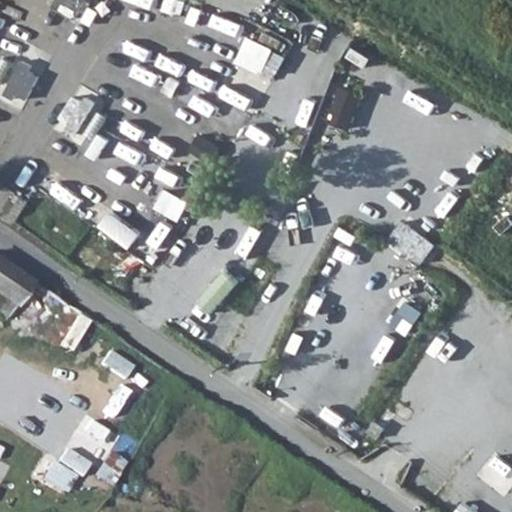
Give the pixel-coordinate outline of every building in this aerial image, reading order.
[(279,78),(292,54),(255,33),(241,57),(279,78)] [(333,121),(355,127),(365,90),(342,84),(333,121)] [(203,130),(192,149),(215,161),(225,142),(203,130)] [(161,205),(183,218),(194,200),(171,187),(161,205)] [(233,257),(256,219),(242,210),(218,248),(233,257)] [(406,218),(392,240),(432,264),(446,243),(406,218)] [(372,252),(357,276),(388,296),(403,272),(372,252)] [(0,317),(2,318),(4,315),(29,280),(2,262),(0,261),(0,317)] [(91,322),(29,280),(4,315),(54,349),(61,339),(73,347),(91,322)] [(468,488),(503,509),(511,493),(511,460),(491,448),(468,488)] [(59,462),(47,456),(37,476),(70,492),(86,460),(66,450),(59,462)]
